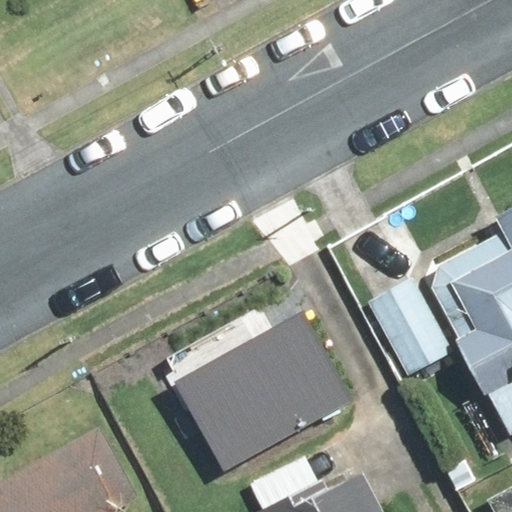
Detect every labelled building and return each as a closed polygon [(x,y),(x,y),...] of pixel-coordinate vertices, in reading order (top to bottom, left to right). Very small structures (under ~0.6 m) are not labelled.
[(440,265),(425,284),(455,334),(448,338),(474,384),(511,362),(511,364),(511,375),(484,392),(509,436),(511,434),(511,205),(494,216),(502,230),(440,265)] [(409,283),(367,308),(406,373),(448,348),(409,283)] [(0,511),(121,511),(119,507),(136,498),(96,425),(79,434),(70,419),(0,458),(0,511)] [(262,509),(256,511),(379,511),(360,472),(323,491),(305,456),(249,484),(262,509)] [(511,511),(511,489),(485,505),(488,511),(511,511)]
